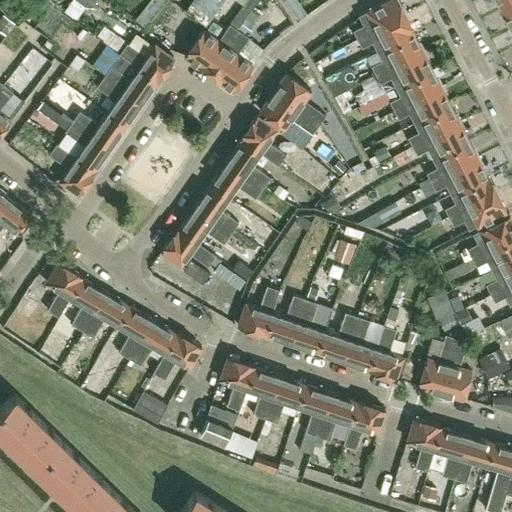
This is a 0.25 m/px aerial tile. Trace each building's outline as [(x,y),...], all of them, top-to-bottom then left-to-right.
[(76,0),(89,9),(94,0),(76,0)] [(149,0),(136,17),(146,25),(166,0),(149,0)] [(184,54),(209,71),(238,30),(237,29),(257,0),(245,0),(243,4),(228,23),(218,38),(203,27),(184,54)] [(205,24),(221,0),(191,0),(185,10),(205,24)] [(357,37),(405,12),(398,0),(384,0),(358,14),(363,23),(352,29),(357,37)] [(511,2),(503,7),(511,24),(511,2)] [(376,49),(414,30),(405,12),(357,37),(361,46),(372,41),(376,49)] [(0,17),(0,32),(4,35),(13,23),(2,15),(0,17)] [(234,89),(253,62),(237,51),(247,36),(238,30),(209,71),(234,89)] [(375,73),(422,49),(413,31),(414,31),(414,30),(376,49),(381,59),(371,64),(375,73)] [(154,42),(145,55),(127,42),(119,52),(158,79),(174,56),(154,42)] [(394,85),(431,67),(422,49),(375,73),(380,82),(390,76),(394,85)] [(103,74),(122,88),(140,100),(156,79),(157,80),(158,79),(119,52),(103,74)] [(0,130),(9,118),(0,110),(0,106),(12,91),(24,76),(35,86),(44,74),(24,57),(21,59),(2,83),(0,85),(0,130)] [(393,108),(440,84),(431,67),(394,85),(399,95),(389,100),(393,108)] [(273,90),(318,122),(324,114),(304,99),(311,89),(286,71),(273,90)] [(122,88),(103,74),(96,85),(114,99),(106,110),(124,123),(140,100),(122,88)] [(67,78),(41,115),(55,125),(81,88),(67,78)] [(413,121),(449,102),(440,84),(393,108),(398,117),(408,112),(413,121)] [(318,122),(273,90),(259,109),(284,126),(281,131),(301,145),(318,122)] [(332,95),(341,111),(349,107),(341,90),(332,95)] [(417,130),(407,135),(412,144),(458,120),(449,102),(413,121),(417,130)] [(71,120),(90,133),(109,146),(124,123),(106,110),(98,122),(79,109),(71,120)] [(256,113),(240,136),(278,163),(285,153),(266,140),(275,127),(256,113)] [(109,146),(90,133),(71,120),(64,130),(83,144),(74,156),(94,169),(93,168),(109,146)] [(431,157),(468,138),(458,120),(412,144),(416,153),(426,148),(431,157)] [(226,160),(243,172),(262,186),(269,176),(250,162),(259,151),(277,164),(278,163),(240,136),(239,137),(241,138),(226,160)] [(430,180),(477,156),(468,138),(431,157),(436,166),(425,171),(430,180)] [(67,167),(59,178),(78,192),(94,169),(74,156),(56,143),(48,153),(67,167)] [(477,156),(430,180),(434,188),(445,183),(449,192),(487,173),(487,172),(485,173),(477,156)] [(262,186),(243,172),(226,160),(210,182),(227,195),(236,183),(254,196),(262,186)] [(487,173),(449,192),(454,201),(444,207),(448,216),(497,191),(487,173)] [(194,205),(230,231),(237,221),(219,207),(227,195),(210,182),(194,205)] [(0,206),(8,196),(0,189),(0,206)] [(468,228),(506,209),(497,191),(448,216),(453,224),(463,219),(468,228)] [(30,213),(8,196),(0,206),(0,227),(4,222),(16,231),(30,213)] [(208,249),(216,237),(223,241),(230,231),(194,205),(178,227),(177,226),(176,227),(208,249)] [(471,255),(511,233),(511,220),(508,213),(472,231),(477,241),(466,246),(471,255)] [(176,227),(160,250),(179,263),(188,251),(207,264),(214,253),(208,249),(176,227)] [(511,233),(471,255),(472,257),(444,272),(448,280),(486,260),(490,268),(511,256),(511,233)] [(342,236),(337,249),(349,254),(354,241),(342,236)] [(489,291),(511,279),(511,256),(490,268),(495,277),(485,282),(489,291)] [(69,295),(81,274),(57,260),(45,281),(58,289),(47,308),(57,315),(70,295),(69,295)] [(221,261),(215,269),(239,286),(245,278),(221,261)] [(210,272),(200,265),(192,276),(202,282),(210,272)] [(81,328),(93,309),(104,289),(81,276),(82,274),(81,274),(69,295),(70,295),(82,302),(70,322),(81,328)] [(509,304),(511,302),(511,279),(489,291),(494,300),(504,294),(509,304)] [(345,306),(350,285),(336,281),(331,302),(345,306)] [(237,323),(263,332),(278,288),(266,284),(258,306),(244,301),(237,323)] [(278,288),(263,332),(264,333),(265,331),(290,340),(304,297),(292,293),(284,315),(272,310),(279,289),(278,288)] [(93,335),(104,315),(117,323),(128,303),(104,289),(93,309),(81,328),(93,335)] [(436,318),(454,310),(444,289),(438,291),(437,290),(426,295),(436,318)] [(458,294),(450,297),(455,309),(463,305),(458,294)] [(290,340),(316,348),(323,328),(310,323),(317,301),(304,297),(290,340)] [(152,317),(128,303),(117,323),(129,330),(118,350),(129,357),(152,317)] [(386,315),(395,318),(399,307),(390,304),(386,315)] [(337,332),(323,328),(316,348),(343,357),(350,336),(357,315),(344,311),(343,314),(337,332)] [(357,315),(350,336),(343,357),(368,366),(368,367),(369,368),(384,323),(383,323),(375,345),(362,341),(369,319),(357,315)] [(152,317),(129,357),(140,363),(152,344),(164,350),(165,351),(177,330),(176,330),(175,331),(152,317)] [(396,327),(384,323),(369,368),(395,376),(402,354),(388,349),(396,327)] [(152,371),(153,371),(163,377),(175,357),(189,365),(201,344),(177,330),(165,351),(164,350),(152,371)] [(426,355),(418,384),(440,390),(448,361),(455,336),(448,334),(444,333),(442,339),(432,336),(426,355)] [(455,336),(448,361),(440,390),(462,396),(470,367),(459,364),(466,339),(455,336)] [(220,377),(233,382),(226,403),(238,408),(246,386),(253,363),(227,355),(220,377)] [(254,363),(253,363),(246,386),(259,391),(252,412),(265,417),(279,374),(253,365),(254,363)] [(276,420),(284,399),(298,403),(305,382),(279,374),(265,417),(276,420)] [(305,382),(298,403),(312,408),(304,430),(297,450),(311,454),(317,434),(332,391),(305,382)] [(157,422),(167,404),(143,390),(133,408),(157,422)] [(357,399),(332,391),(317,434),(329,438),(336,416),(349,420),(342,442),(344,443),(358,398),(357,399)] [(0,406),(0,431),(36,467),(63,440),(14,392),(0,406)] [(511,397),(503,398),(488,398),(488,404),(511,410),(511,397)] [(355,446),(362,424),(377,429),(385,407),(358,398),(344,443),(355,446)] [(200,434),(225,444),(227,444),(232,427),(220,421),(207,416),(200,434)] [(426,469),(433,446),(434,446),(440,424),(413,416),(407,439),(418,442),(411,464),(426,469)] [(283,437),(286,425),(272,421),(267,439),(276,442),(277,435),(283,437)] [(441,424),(440,424),(434,446),(448,450),(441,473),(454,477),(466,433),(440,425),(441,424)] [(465,480),(472,457),(487,462),(493,441),(466,433),(454,477),(465,480)] [(87,511),(111,487),(63,440),(36,467),(82,511),(87,511)] [(511,474),(511,446),(493,441),(487,462),(498,465),(485,508),(498,511),(500,511),(506,492),(507,492),(511,474)] [(438,510),(451,509),(450,476),(437,476),(438,510)] [(136,511),(111,487),(87,511),(136,511)] [(179,511),(228,511),(194,490),(179,511)]
